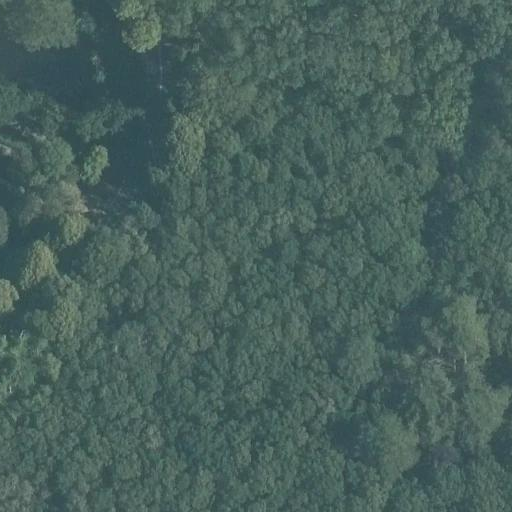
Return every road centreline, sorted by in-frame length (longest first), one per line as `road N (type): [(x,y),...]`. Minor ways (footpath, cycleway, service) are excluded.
road 1 (secondary): [(0,356),(116,225),(138,183),(158,113),(159,44)]
road 2 (residential): [(0,301),(92,196),(159,44)]
